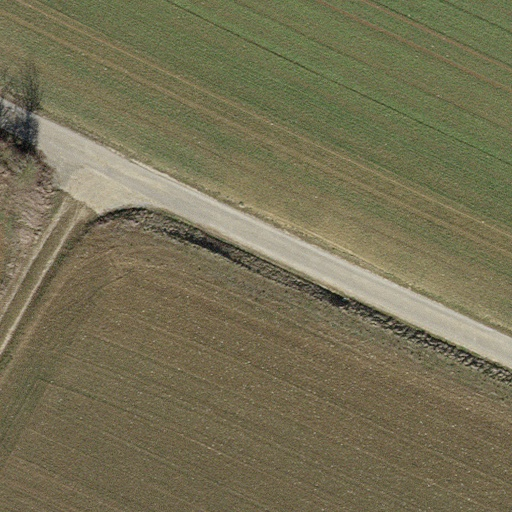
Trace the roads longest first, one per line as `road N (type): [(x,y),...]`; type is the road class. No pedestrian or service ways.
road 1 (track): [(0,108),(511,346)]
road 2 (track): [(0,351),(101,161)]
